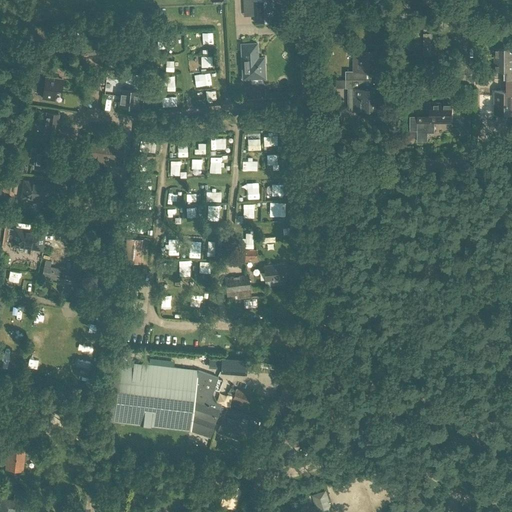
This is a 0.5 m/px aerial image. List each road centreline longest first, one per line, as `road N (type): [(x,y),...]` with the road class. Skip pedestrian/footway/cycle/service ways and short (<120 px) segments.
road 1 (track): [(455,511),(322,306)]
road 2 (residential): [(468,0),(468,78),(394,79),(392,170)]
road 3 (track): [(511,372),(500,356),(467,351),(422,360),(403,346),(351,270),(362,251)]
road 4 (residential): [(257,511),(270,431),(314,334)]
road 5 (unclassified): [(311,180),(304,0)]
road 6 (unclassified): [(314,334),(322,306),(311,180)]
road 7 (residential): [(392,170),(511,152)]
